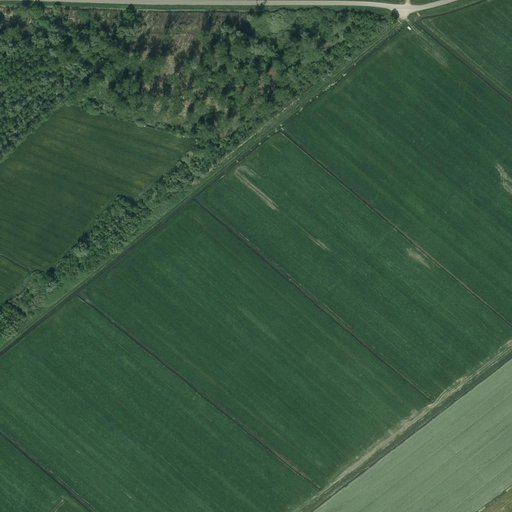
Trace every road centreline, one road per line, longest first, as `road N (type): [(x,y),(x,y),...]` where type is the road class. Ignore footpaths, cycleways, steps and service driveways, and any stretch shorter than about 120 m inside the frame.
road 1 (track): [(409,9),(0,351)]
road 2 (unclassified): [(452,0),(409,9),(0,0)]
